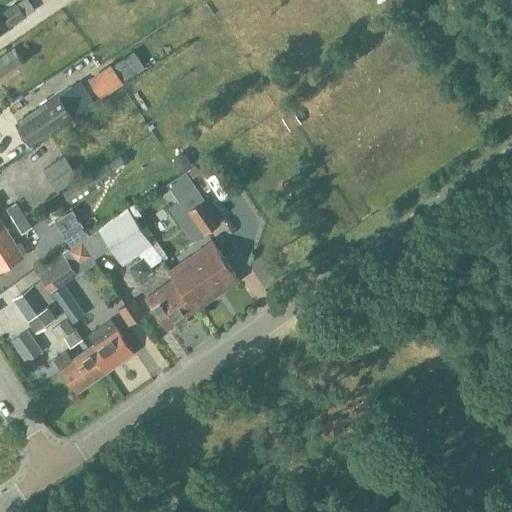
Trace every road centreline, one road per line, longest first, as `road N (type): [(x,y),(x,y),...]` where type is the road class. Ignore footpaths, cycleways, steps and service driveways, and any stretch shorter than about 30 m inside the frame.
road 1 (residential): [(51,472),(293,305)]
road 2 (unclassified): [(293,305),(511,154)]
road 3 (track): [(511,110),(437,0)]
